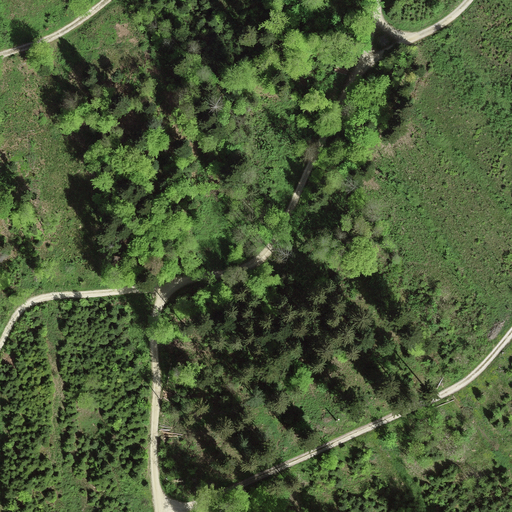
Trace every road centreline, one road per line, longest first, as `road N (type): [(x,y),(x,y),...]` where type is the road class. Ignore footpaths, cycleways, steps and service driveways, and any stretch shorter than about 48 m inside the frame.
road 1 (track): [(511,332),(474,376),(174,511)]
road 2 (track): [(160,288),(248,263),(277,235),(359,67)]
road 3 (track): [(160,288),(162,511)]
road 4 (track): [(0,333),(7,317),(42,294),(160,288)]
road 5 (track): [(459,0),(414,38),(359,67)]
